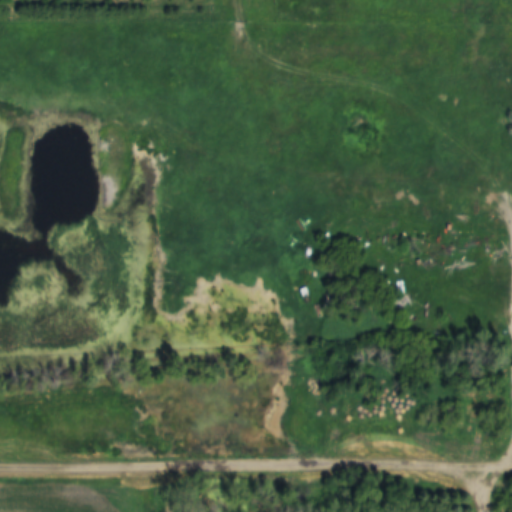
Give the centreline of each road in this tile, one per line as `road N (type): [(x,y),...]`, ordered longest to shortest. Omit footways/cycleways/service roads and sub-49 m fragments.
road 1 (track): [(0,465),(505,463)]
road 2 (track): [(505,463),(511,450),(495,187)]
